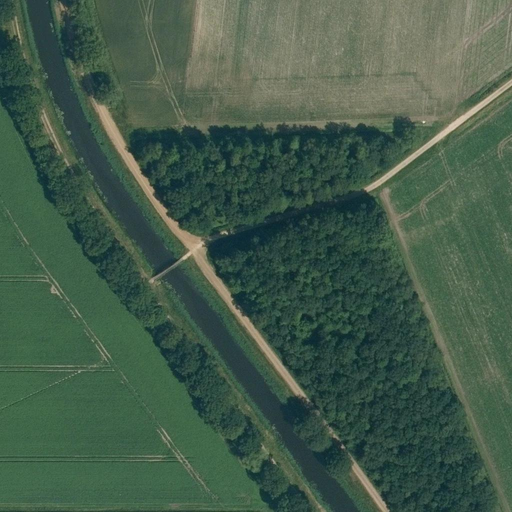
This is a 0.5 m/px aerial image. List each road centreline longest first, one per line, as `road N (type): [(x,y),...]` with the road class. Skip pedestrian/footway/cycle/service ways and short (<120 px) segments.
road 1 (track): [(193,250),(381,511)]
road 2 (track): [(193,250),(110,129),(85,78),(65,0)]
